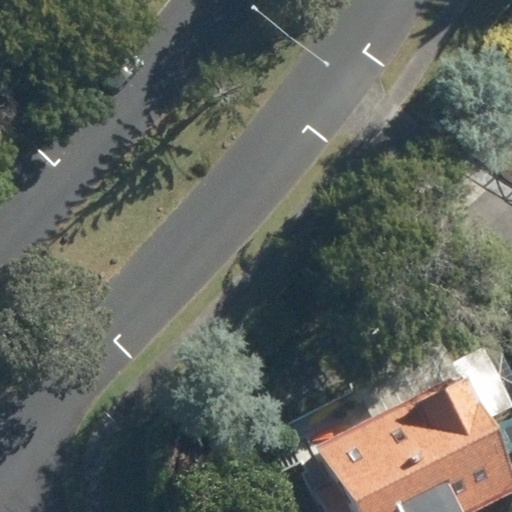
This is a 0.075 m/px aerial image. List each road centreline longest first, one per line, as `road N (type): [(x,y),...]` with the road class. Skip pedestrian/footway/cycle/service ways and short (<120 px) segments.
road 1 (residential): [(377,0),(230,195),(0,468)]
road 2 (residential): [(0,238),(205,0)]
